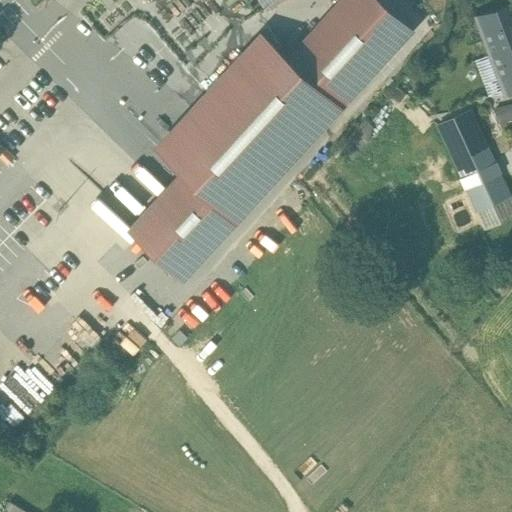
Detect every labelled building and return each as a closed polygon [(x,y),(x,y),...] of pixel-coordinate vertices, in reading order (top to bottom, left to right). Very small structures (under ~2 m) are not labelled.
[(364,0),(346,0),(290,62),(263,36),(163,145),(189,170),(140,223),(188,267),(402,34),(364,0)] [(511,3),(478,16),(491,52),(511,45),(511,3)] [(511,45),(491,52),(506,92),(511,90),(511,45)] [(511,119),(511,104),(499,107),(502,122),(511,119)] [(511,215),(511,197),(471,108),(437,124),(485,228),(511,215)] [(119,176),(110,184),(137,213),(146,204),(119,176)] [(28,511),(10,501),(3,511),(28,511)]
